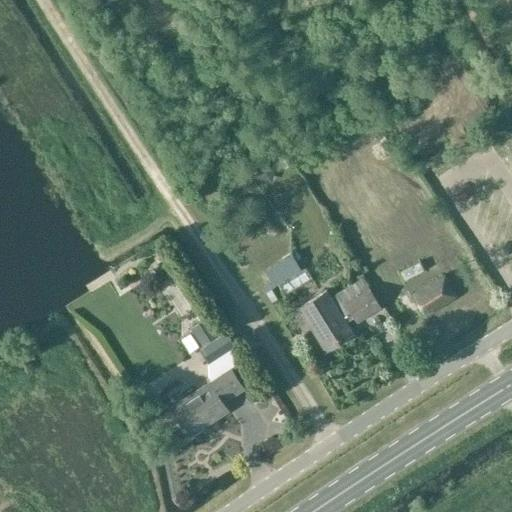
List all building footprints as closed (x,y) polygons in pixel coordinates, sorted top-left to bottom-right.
[(293,163),(286,151),(276,157),(284,169),(293,163)] [(257,161),(253,178),(272,182),(275,165),(257,161)] [(511,245),(510,244),(507,248),(503,244),(495,254),(505,261),(511,253),(511,245)] [(396,274),(405,287),(425,273),(416,260),(396,274)] [(413,294),(426,315),(458,296),(445,275),(413,294)] [(308,323),(325,350),(353,333),(346,322),(354,317),(357,322),(381,307),(369,287),(345,302),(350,311),(342,316),(326,290),(291,312),(301,328),(308,323)] [(179,325),(190,322),(185,299),(174,301),(179,325)] [(217,340),(203,317),(188,326),(203,349),(210,344),(217,340)] [(203,349),(200,350),(208,363),(233,346),(226,334),(217,340),(210,344),(203,349)] [(231,368),(171,408),(154,418),(166,435),(182,425),(189,435),(228,410),(223,401),(244,388),(231,368)] [(265,397),(253,403),(265,425),(276,419),(265,397)]
